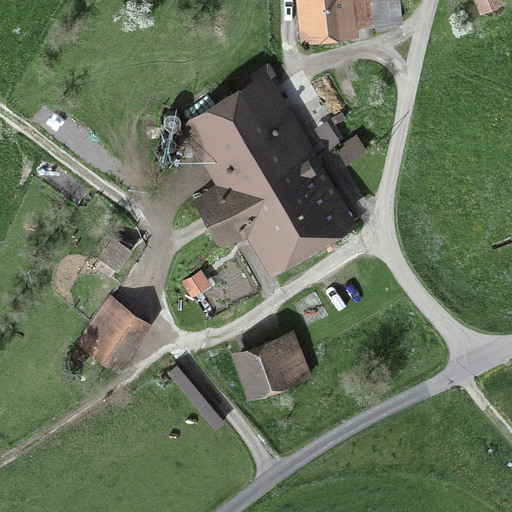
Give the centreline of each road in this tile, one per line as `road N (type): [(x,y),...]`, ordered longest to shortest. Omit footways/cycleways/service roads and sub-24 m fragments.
road 1 (track): [(328,161),(383,245),(329,264),(242,328),(185,340),(163,333),(151,296),(156,253),(199,227)]
road 2 (residential): [(473,363),(383,245),(390,170),(431,0)]
road 3 (unclassified): [(473,363),(274,474),(226,511)]
road 4 (track): [(156,253),(146,212),(0,111)]
road 5 (track): [(406,97),(394,63),(370,48),(304,65),(287,58),(276,0)]
road 6 (track): [(274,474),(184,360),(181,339)]
